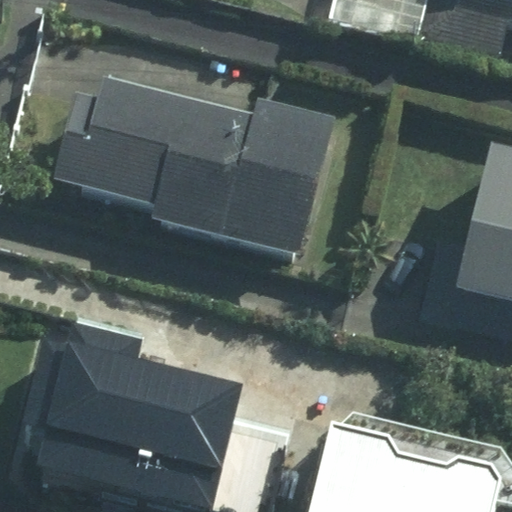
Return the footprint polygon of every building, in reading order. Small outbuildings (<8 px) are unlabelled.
[(511,0),(433,0),(419,53),(511,78),(511,0)] [(254,137),(250,152),(99,113),(92,137),(72,132),(52,212),(153,238),(149,253),(292,290),(327,156),(254,137)] [(511,186),(485,180),(465,268),(441,262),(423,338),(511,358),(511,186)] [(217,433),(141,415),(150,378),(73,359),(64,396),(35,389),(15,472),(44,479),(35,511),(271,511),(281,473),(212,457),(217,433)] [(505,511),(508,502),(326,458),(312,511),(505,511)]
